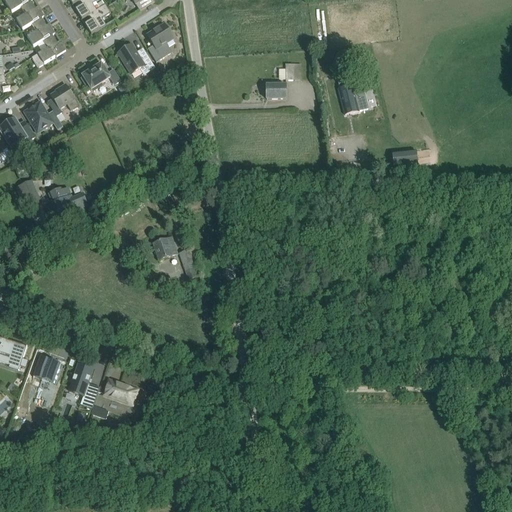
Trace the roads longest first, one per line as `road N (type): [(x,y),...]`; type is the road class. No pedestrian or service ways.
road 1 (unclassified): [(272,511),(216,199)]
road 2 (residential): [(216,199),(283,189),(511,196)]
road 3 (track): [(0,466),(65,455),(225,385),(250,388)]
road 4 (track): [(511,392),(250,388)]
road 5 (residential): [(225,385),(0,310)]
road 6 (unclassified): [(216,199),(186,0)]
